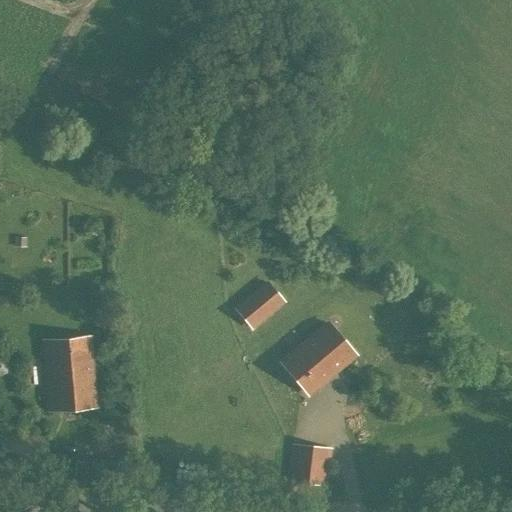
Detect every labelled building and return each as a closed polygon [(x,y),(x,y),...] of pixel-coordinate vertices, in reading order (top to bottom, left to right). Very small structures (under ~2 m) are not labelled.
[(234,308),(252,330),(285,301),(267,280),(234,308)] [(281,361),(308,393),(354,355),(327,323),(281,361)] [(42,340),(48,412),(96,408),(90,336),(42,340)] [(47,462),(47,434),(0,431),(0,472),(46,474),(47,462)] [(294,443),(290,444),(284,496),(325,499),(331,448),(294,443)] [(100,465),(75,463),(73,479),(115,483),(117,462),(101,459),(100,465)]
